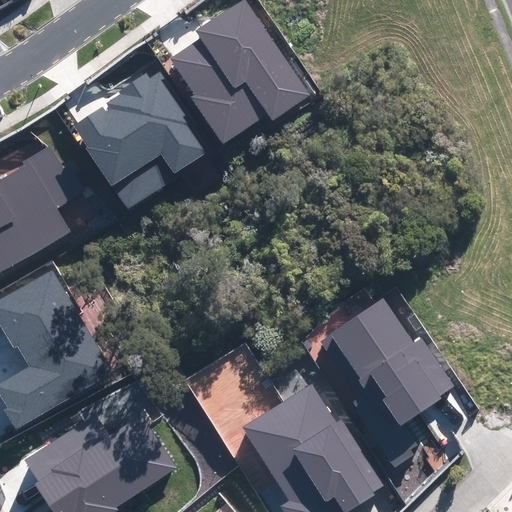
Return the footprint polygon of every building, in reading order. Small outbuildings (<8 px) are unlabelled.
[(313,91),(250,0),(243,0),(203,28),(208,34),(176,56),(200,91),(195,94),(227,141),(271,110),(275,117),(313,91)] [(219,154),(161,65),(114,95),(69,124),(127,213),(219,154)] [(0,262),(68,227),(56,203),(77,192),(51,141),(0,167),(0,262)] [(121,367),(59,264),(0,299),(0,319),(26,363),(0,378),(0,401),(17,430),(121,367)] [(415,332),(387,288),(315,334),(343,378),(337,382),(393,471),(433,446),(414,417),(462,387),(423,326),(415,332)] [(354,511),(394,487),(318,369),(238,419),(284,490),(276,495),(286,511),(354,511)] [(110,511),(180,463),(135,400),(102,424),(91,409),(26,455),(41,477),(35,481),(57,511),(110,511)]
